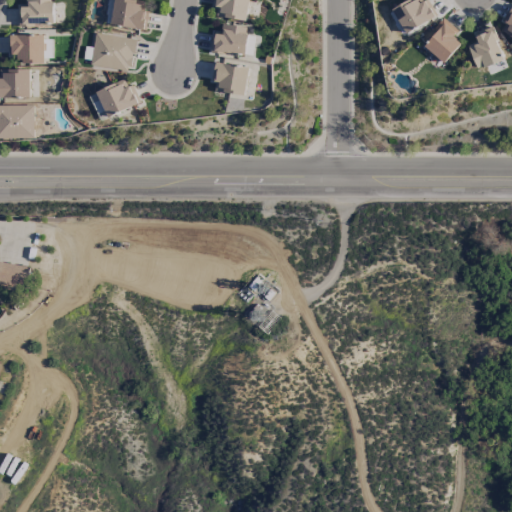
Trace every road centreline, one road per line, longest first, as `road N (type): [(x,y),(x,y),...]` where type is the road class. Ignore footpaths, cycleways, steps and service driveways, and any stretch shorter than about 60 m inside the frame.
road 1 (primary): [(511,169),(0,168)]
road 2 (primary): [(0,192),(511,192)]
road 3 (residential): [(340,192),(340,0)]
